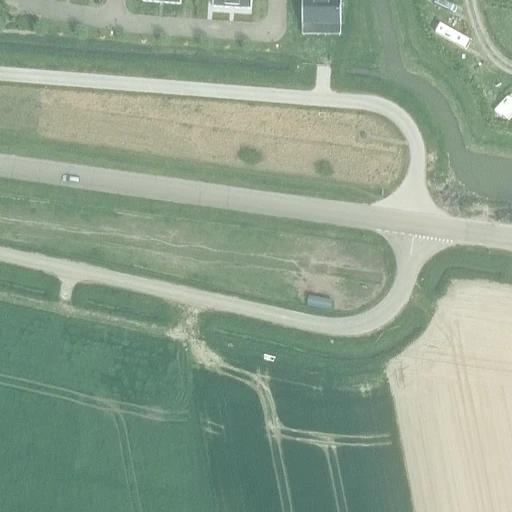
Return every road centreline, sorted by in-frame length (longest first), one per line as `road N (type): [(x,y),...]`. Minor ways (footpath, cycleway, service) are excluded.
road 1 (unclassified): [(0,258),(351,326),(392,305),(406,280),(414,224)]
road 2 (tertiary): [(0,166),(414,224)]
road 3 (unclassified): [(317,98),(0,73)]
road 4 (unclassified): [(414,224),(418,159),(409,134),(385,107),(317,98)]
road 5 (residential): [(114,17),(277,30)]
